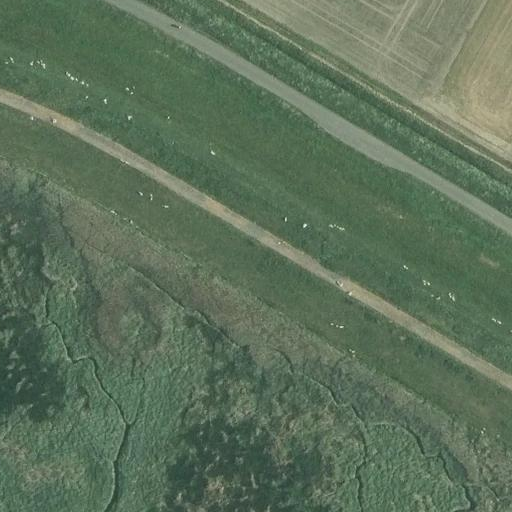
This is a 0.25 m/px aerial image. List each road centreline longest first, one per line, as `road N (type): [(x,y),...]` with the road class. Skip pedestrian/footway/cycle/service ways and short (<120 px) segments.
road 1 (track): [(511,387),(68,127),(0,96)]
road 2 (unclassified): [(511,229),(115,0)]
